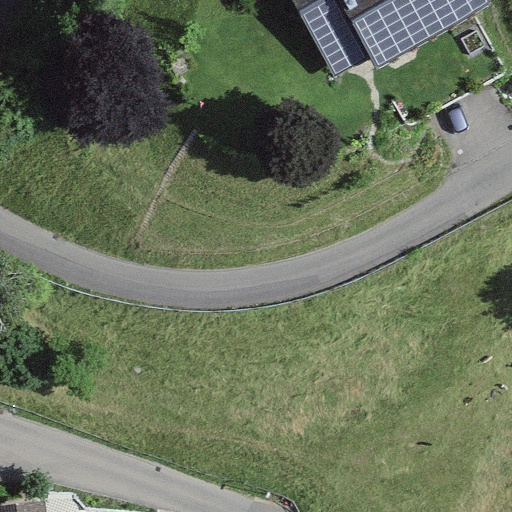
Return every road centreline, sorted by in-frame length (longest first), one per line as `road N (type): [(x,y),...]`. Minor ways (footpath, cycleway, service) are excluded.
road 1 (residential): [(0,235),(73,272),(163,289),(257,286),(342,260),(511,173)]
road 2 (residential): [(223,511),(0,440)]
